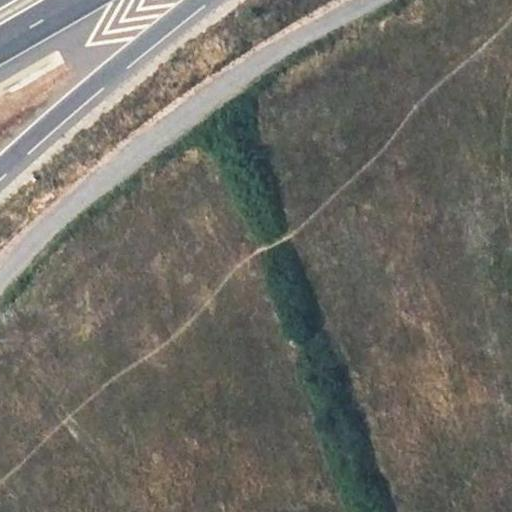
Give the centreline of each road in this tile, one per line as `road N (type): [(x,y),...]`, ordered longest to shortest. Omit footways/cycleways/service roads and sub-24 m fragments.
road 1 (unclassified): [(0,295),(63,222),(282,30),(346,0)]
road 2 (motorway): [(0,181),(201,0)]
